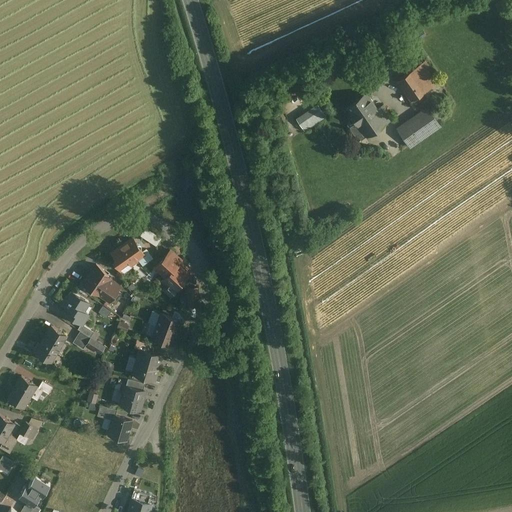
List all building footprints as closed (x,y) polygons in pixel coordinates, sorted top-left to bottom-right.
[(423,60),(395,79),(410,100),(438,81),(423,60)] [(377,109),(365,93),(346,106),(357,123),(365,135),(367,136),(392,119),(382,105),(377,109)] [(317,104),(296,119),(304,131),(326,116),(317,104)] [(426,107),(397,128),(410,146),(439,125),(426,107)] [(357,123),(350,128),(359,140),(360,139),(365,135),(357,123)] [(160,238),(145,228),(141,235),(156,245),(160,238)] [(132,238),(112,252),(118,261),(116,263),(124,274),(132,268),(129,264),(134,261),(135,263),(140,259),(139,257),(144,254),(132,238)] [(170,250),(152,269),(155,271),(159,271),(165,277),(178,263),(181,260),(170,250)] [(178,263),(165,277),(162,280),(162,283),(165,283),(169,286),(173,290),(174,290),(179,284),(180,285),(182,284),(184,282),(184,280),(183,279),(189,273),(178,263)] [(104,270),(96,264),(83,283),(99,294),(109,301),(119,287),(112,283),(114,281),(110,279),(110,278),(102,272),(104,270)] [(169,286),(163,292),(170,298),(176,292),(174,290),(173,290),(169,286)] [(197,288),(188,288),(188,306),(196,306),(196,301),(197,301),(197,288)] [(89,302),(72,291),(63,305),(66,307),(63,313),(80,324),(81,324),(82,324),(88,313),(83,310),(89,302)] [(185,314),(174,310),(171,317),(180,320),(179,321),(182,322),(185,314)] [(171,317),(161,313),(156,325),(175,332),(179,321),(180,320),(171,317)] [(94,332),(82,324),(81,324),(80,324),(77,329),(80,331),(90,337),(94,332)] [(175,332),(156,325),(152,337),(171,344),(175,332)] [(66,335),(51,326),(40,344),(36,352),(51,361),(56,352),(64,357),(73,342),(74,340),(66,335)] [(90,337),(80,331),(74,340),(73,342),(83,349),(86,344),(90,337)] [(105,347),(90,337),(86,344),(100,353),(105,347)] [(152,344),(137,338),(134,348),(139,349),(139,348),(150,351),(152,344)] [(150,351),(139,348),(139,349),(132,373),(155,379),(162,355),(150,351)] [(114,375),(116,370),(108,366),(105,372),(114,375)] [(38,387),(21,377),(8,398),(9,398),(7,401),(14,405),(15,402),(23,407),(30,396),(37,400),(43,390),(38,387)] [(128,385),(130,386),(142,389),(144,383),(129,379),(128,385)] [(52,387),(42,381),(38,387),(43,390),(48,393),(52,387)] [(63,397),(65,392),(53,386),(50,392),(63,397)] [(123,405),(143,411),(149,391),(142,389),(130,386),(123,405)] [(96,406),(100,393),(90,391),(86,407),(95,409),(96,406)] [(117,409),(100,404),(97,415),(112,419),(113,420),(114,415),(115,415),(117,409)] [(31,413),(27,421),(40,427),(43,420),(31,413)] [(0,414),(0,438),(3,440),(0,445),(0,446),(9,453),(17,439),(8,434),(14,423),(0,414)] [(115,415),(114,415),(113,420),(112,419),(109,430),(109,432),(109,434),(126,439),(132,420),(115,415)] [(38,428),(26,421),(19,432),(32,439),(38,428)] [(13,461),(2,455),(0,459),(0,463),(9,469),(13,461)] [(35,474),(28,485),(40,493),(43,495),(50,484),(35,474)] [(40,493),(28,485),(27,484),(19,495),(33,504),(40,493)] [(132,497),(127,511),(149,511),(152,502),(132,497)]
